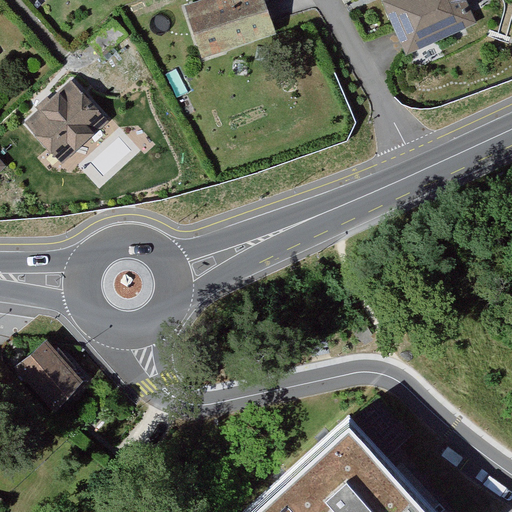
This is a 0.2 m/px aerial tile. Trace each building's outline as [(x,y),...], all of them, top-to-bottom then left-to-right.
[(262,0),(201,0),(181,7),(200,59),(275,35),(262,0)] [(382,0),(379,2),(405,56),(476,26),(466,0),(382,0)] [(70,81),(22,124),(60,164),(106,122),(70,81)] [(0,169),(8,162),(0,152),(0,169)] [(54,406),(81,380),(42,341),(15,366),(54,406)] [(419,511),(347,437),(268,511),(419,511)]
